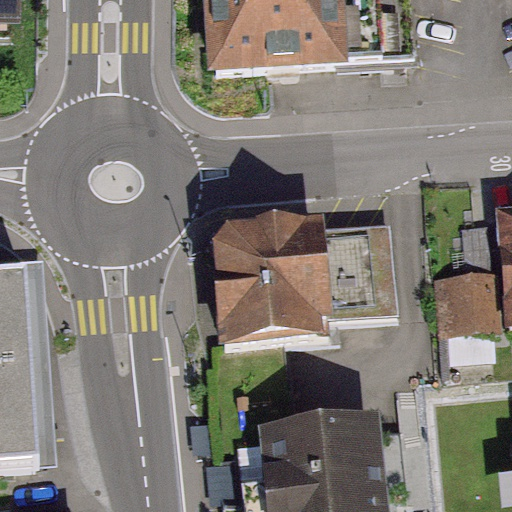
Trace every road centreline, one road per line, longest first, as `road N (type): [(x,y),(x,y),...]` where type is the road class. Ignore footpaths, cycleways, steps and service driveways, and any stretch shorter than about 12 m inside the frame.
road 1 (residential): [(511,153),(172,178)]
road 2 (tertiary): [(115,242),(147,511)]
road 3 (tertiary): [(111,0),(113,123)]
